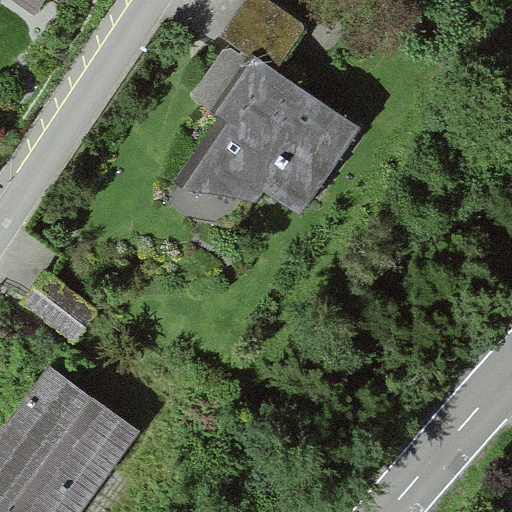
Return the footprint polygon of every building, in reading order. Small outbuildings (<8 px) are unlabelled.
[(26,0),(42,11),(50,0),(26,0)] [(306,26),(266,0),(248,0),(239,15),(224,37),(234,45),(275,72),(306,26)] [(275,72),(234,45),(197,99),(222,117),(176,187),(252,203),(262,188),(301,215),(357,130),(275,72)] [(96,312),(44,274),(33,289),(21,305),(72,343),(96,312)] [(44,360),(0,417),(0,511),(87,511),(145,437),(44,360)]
